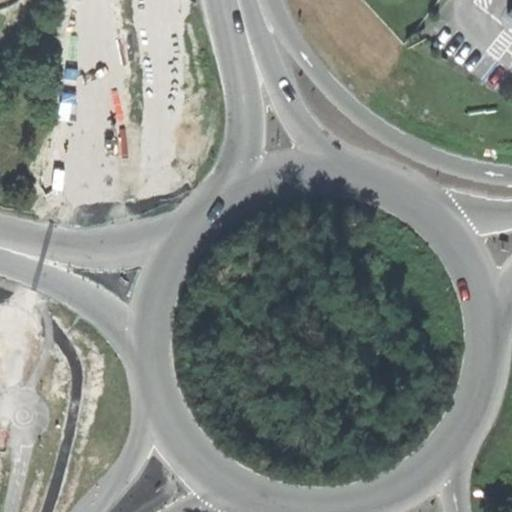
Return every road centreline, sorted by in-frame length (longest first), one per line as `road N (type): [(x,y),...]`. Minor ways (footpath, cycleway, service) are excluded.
road 1 (trunk): [(511,186),(458,185),(354,128),(279,54),(259,0)]
road 2 (secondary): [(95,0),(87,131),(55,318)]
road 3 (trunk): [(351,511),(287,500),(203,463),(123,354)]
road 4 (trunk): [(511,160),(465,159),(382,109),(299,32),(287,0)]
road 5 (secondary): [(135,276),(161,130),(161,0)]
road 6 (trunk): [(135,276),(161,235),(248,178),(336,157)]
road 7 (trunk): [(198,0),(205,29),(256,120),(336,157)]
road 8 (secondary): [(55,318),(18,511)]
road 9 (trunk): [(123,354),(158,469),(216,511)]
road 10 (trunk): [(336,157),(426,201),(511,226)]
road 11 (secondary): [(87,511),(123,354)]
